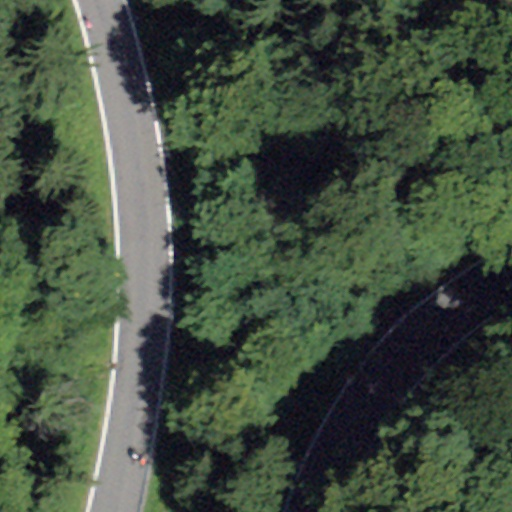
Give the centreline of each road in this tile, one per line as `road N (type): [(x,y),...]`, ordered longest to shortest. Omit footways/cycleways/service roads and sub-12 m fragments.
road 1 (tertiary): [(96,0),(131,135),(144,279),(134,419),(115,511)]
road 2 (tertiary): [(308,511),(344,420),(375,377),(427,320),(511,258)]
